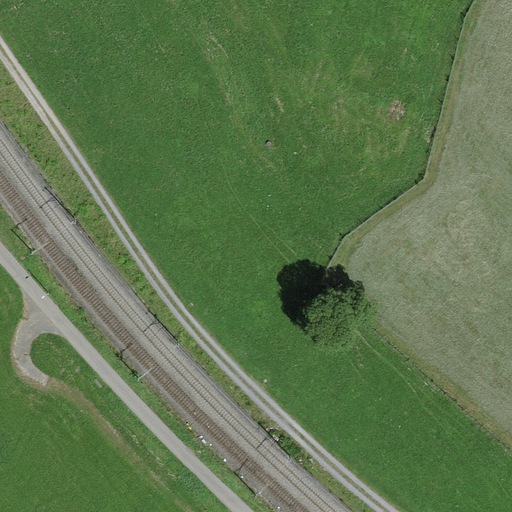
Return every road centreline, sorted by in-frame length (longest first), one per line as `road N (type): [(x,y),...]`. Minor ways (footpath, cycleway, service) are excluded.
road 1 (track): [(383,511),(323,463),(181,316),(0,45)]
road 2 (residential): [(0,252),(244,511)]
